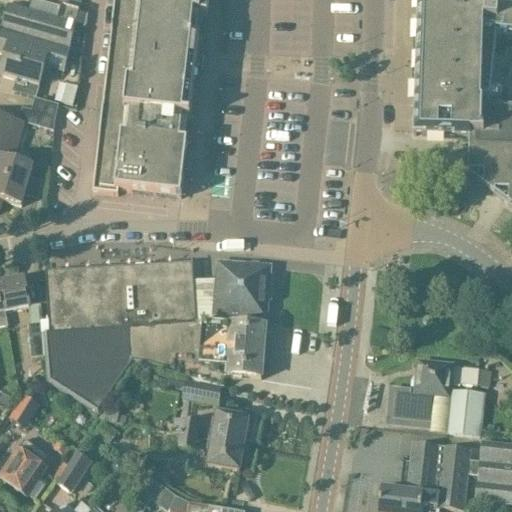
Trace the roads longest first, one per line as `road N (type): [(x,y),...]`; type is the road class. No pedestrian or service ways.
road 1 (residential): [(0,247),(80,231),(304,240),(312,152),(364,158)]
road 2 (residential): [(320,511),(358,226)]
road 3 (tertiary): [(511,286),(448,240),(358,226)]
road 4 (tertiary): [(364,158),(372,0)]
